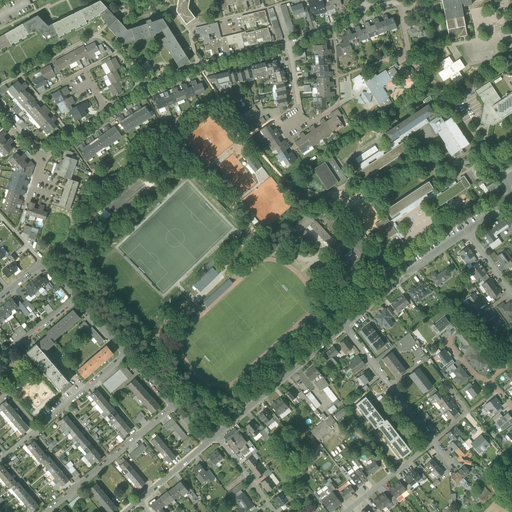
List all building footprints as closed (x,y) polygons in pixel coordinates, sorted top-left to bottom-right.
[(189,0),(177,0),(178,2),(177,5),(176,11),(179,15),(181,18),(184,22),(185,23),(186,24),(195,18),(188,8),(189,0)] [(237,11),(242,10),(239,0),(222,0),(221,1),(224,14),(229,13),(227,5),(235,3),(237,11)] [(239,0),(242,10),(247,9),(245,1),(248,0),(253,0),(255,7),(260,5),(258,0),(239,0)] [(319,11),(320,13),(326,11),(326,10),(324,4),(322,0),(309,0),(307,1),(310,10),(311,13),(319,11)] [(329,2),(331,8),(334,7),(341,5),(339,0),(328,0),(329,2)] [(441,0),(442,3),(445,2),(446,9),(443,10),(449,39),(467,35),(462,11),(467,10),(466,6),(471,5),(471,2),(482,0),(484,0),(485,2),(490,1),(490,0),(441,0)] [(491,6),(490,1),(485,2),(484,0),(482,0),(471,2),(471,5),(466,6),(467,10),(491,6)] [(101,12),(102,12),(107,7),(103,3),(101,4),(99,1),(91,5),(88,7),(88,6),(75,13),(73,14),(67,17),(72,28),(79,25),(80,26),(80,25),(86,22),(87,23),(85,20),(92,17),(93,18),(93,16),(99,13),(100,15),(100,14),(100,13),(101,12)] [(280,6),(289,37),(295,35),(285,4),(280,6)] [(302,4),(290,7),(293,16),(304,12),(303,8),(302,4)] [(107,22),(107,23),(114,16),(112,14),(113,14),(107,7),(102,12),(104,14),(103,15),(109,21),(107,22)] [(264,11),(253,13),(255,22),(260,21),(262,20),(263,24),(268,23),(266,15),(265,15),(264,11)] [(256,24),(255,22),(253,13),(241,16),(243,25),(249,23),(250,23),(251,27),(256,26),(256,24)] [(388,31),(391,30),(391,28),(395,27),(396,28),(393,18),(388,20),(386,15),(382,16),(384,21),(387,30),(388,31)] [(66,32),(72,28),(67,17),(61,20),(59,21),(53,24),(48,26),(39,16),(35,18),(35,17),(31,19),(29,20),(15,28),(13,30),(13,29),(5,34),(11,44),(29,34),(28,33),(35,28),(42,35),(42,36),(46,40),(45,42),(46,42),(46,39),(51,37),(58,34),(59,36),(60,36),(59,35),(65,32),(66,33),(66,32)] [(107,23),(110,26),(117,19),(114,16),(107,23)] [(159,32),(162,30),(167,26),(162,18),(151,22),(150,19),(146,20),(147,25),(151,35),(159,32)] [(373,20),(375,25),(378,33),(387,30),(384,21),(379,23),(377,18),(373,20)] [(127,30),(117,19),(110,26),(108,27),(109,27),(110,26),(112,29),(111,30),(123,44),(128,42),(127,41),(131,40),(131,41),(135,40),(135,38),(132,28),(127,30)] [(364,24),(365,29),(368,36),(369,37),(378,33),(375,25),(370,27),(368,22),(364,24)] [(213,24),(206,25),(208,34),(215,33),(215,35),(220,34),(217,23),(213,24)] [(419,35),(419,37),(423,36),(428,35),(427,30),(422,31),(421,24),(414,26),(416,26),(416,28),(415,29),(409,30),(411,37),(419,35)] [(139,39),(151,35),(147,25),(140,27),(140,26),(132,28),(135,38),(138,37),(139,39)] [(210,40),(208,34),(206,25),(206,26),(202,27),(202,26),(195,28),(197,37),(204,35),(205,41),(210,40)] [(162,39),(170,53),(180,47),(167,26),(162,30),(166,37),(162,39)] [(254,31),(256,40),(262,38),(263,38),(264,42),(271,40),(270,37),(269,34),(268,28),(254,31)] [(274,30),(276,38),(282,37),(279,28),(274,30)] [(365,29),(361,31),(356,32),(359,40),(368,36),(365,29)] [(345,31),(347,36),(350,44),(359,40),(356,32),(351,34),(350,30),(345,31)] [(245,33),(241,35),(243,43),(248,42),(250,41),(251,45),(257,43),(256,40),(254,31),(245,33)] [(236,34),(226,36),(228,45),(238,43),(239,49),(244,48),(243,43),(241,35),(240,33),(240,34),(236,35),(236,34)] [(0,50),(11,44),(5,34),(0,36),(0,50)] [(216,39),(215,39),(217,48),(223,47),(225,52),(229,51),(228,45),(226,36),(225,37),(222,38),(222,37),(221,38),(216,39)] [(352,49),(350,44),(347,36),(342,38),(344,42),(339,44),(339,45),(342,52),(352,49)] [(215,39),(210,40),(205,41),(203,42),(206,51),(212,49),(214,55),(218,54),(217,48),(215,39)] [(88,54),(89,56),(94,53),(96,56),(100,54),(99,51),(97,46),(95,43),(85,48),(88,54)] [(101,44),(97,46),(99,51),(100,54),(105,51),(101,44)] [(318,51),(319,55),(326,55),(331,54),(330,49),(326,50),(325,45),(314,46),(314,51),(318,51)] [(84,46),(74,51),(78,59),(85,56),(88,54),(85,48),(84,46)] [(189,61),(180,47),(170,53),(173,57),(174,56),(176,59),(174,60),(177,64),(178,63),(180,66),(189,61)] [(74,51),(64,56),(69,64),(76,61),(78,59),(74,51)] [(319,55),(319,65),(327,65),(331,64),(331,59),(326,59),(326,55),(319,55)] [(59,69),(69,64),(64,56),(55,62),(56,63),(59,70),(59,69)] [(453,63),(449,56),(440,62),(444,69),(438,73),(443,81),(449,77),(454,84),(463,78),(458,71),(465,67),(459,59),(453,63)] [(106,62),(112,72),(115,70),(120,68),(114,58),(111,60),(106,62)] [(106,62),(102,65),(107,74),(112,72),(106,62)] [(275,62),(265,64),(268,75),(271,74),(273,85),(275,85),(284,82),(286,82),(283,70),(280,71),(279,68),(277,68),(275,62)] [(251,66),(251,69),(253,78),(257,77),(258,78),(264,76),(268,75),(265,64),(265,63),(262,63),(260,64),(259,64),(258,64),(257,63),(256,64),(256,65),(254,65),(251,66)] [(40,71),(43,76),(46,81),(51,79),(50,78),(52,77),(51,75),(54,73),(52,69),(50,65),(40,71)] [(316,66),(316,78),(328,77),(332,77),(332,72),(327,72),(327,65),(319,65),(316,66)] [(393,67),(391,69),(391,70),(385,74),(383,72),(376,76),(372,79),(371,77),(366,80),(364,81),(363,81),(365,84),(365,83),(371,92),(369,93),(366,93),(362,92),(361,96),(359,96),(358,103),(364,104),(365,102),(370,103),(371,96),(373,95),(382,109),(386,106),(385,105),(391,102),(385,93),(384,90),(383,90),(381,88),(382,87),(381,87),(387,83),(387,82),(398,75),(393,67)] [(244,70),(244,71),(246,79),(251,78),(251,79),(252,79),(253,79),(254,79),(253,78),(251,69),(249,69),(248,69),(247,68),(246,69),(246,70),(244,70)] [(107,74),(112,84),(116,82),(120,80),(115,70),(112,72),(107,74)] [(239,73),(237,73),(239,82),(243,81),(244,81),(245,82),(246,81),(246,80),(246,79),(244,71),(242,72),(241,71),(240,71),(239,72),(239,73)] [(232,84),(231,83),(229,74),(229,72),(225,73),(224,73),(223,73),(221,74),(221,72),(220,73),(220,74),(219,74),(217,75),(214,76),(215,81),(217,88),(218,88),(219,88),(220,87),(221,87),(228,86),(228,85),(229,85),(230,85),(231,85),(232,84)] [(231,73),(229,74),(231,83),(236,81),(236,82),(237,83),(238,83),(239,82),(237,73),(236,72),(234,73),(234,72),(233,72),(232,73),(231,73)] [(367,91),(366,93),(369,93),(371,92),(365,83),(365,84),(363,81),(364,81),(366,80),(363,74),(360,76),(359,74),(351,80),(354,84),(353,90),(358,91),(364,87),(367,91)] [(47,84),(46,81),(43,76),(33,81),(37,89),(43,86),(47,84)] [(318,83),(318,88),(329,87),(333,86),(333,82),(328,82),(328,77),(316,78),(316,83),(318,83)] [(191,82),(193,87),(195,93),(202,91),(202,92),(205,91),(202,83),(197,85),(195,80),(191,82)] [(15,98),(24,90),(21,86),(17,81),(8,89),(9,90),(15,98)] [(122,92),(116,82),(112,84),(108,86),(110,89),(114,96),(122,92)] [(284,83),(284,82),(275,85),(276,89),(275,90),(275,91),(275,92),(276,92),(285,90),(286,90),(285,88),(286,87),(286,86),(286,85),(285,85),(284,85),(284,83)] [(489,124),(493,125),(511,112),(511,92),(501,100),(489,82),(475,91),(484,105),(481,123),(485,123),(485,124),(489,124),(488,125),(489,125),(489,124)] [(182,86),(183,90),(186,97),(192,94),(192,95),(195,94),(195,93),(193,87),(188,89),(186,84),(182,86)] [(0,88),(0,93),(2,96),(9,90),(8,89),(5,85),(0,88)] [(317,88),(317,98),(329,97),(334,96),(333,92),(329,92),(329,87),(318,88),(317,88)] [(172,89),(174,94),(176,100),(181,98),(182,100),(183,99),(186,98),(186,97),(183,90),(179,92),(177,88),(172,89)] [(20,101),(23,104),(32,96),(28,93),(24,90),(15,98),(19,102),(20,101)] [(52,94),(57,104),(66,100),(67,99),(65,96),(65,94),(66,95),(69,93),(67,90),(62,93),(60,90),(52,94)] [(285,90),(276,92),(277,97),(276,97),(276,98),(276,99),(276,100),(277,100),(286,98),(286,97),(286,95),(287,94),(287,93),(286,92),(285,92),(285,90)] [(163,93),(165,98),(167,103),(167,104),(172,102),(172,103),(177,101),(176,100),(174,94),(169,96),(168,91),(163,93)] [(164,104),(167,103),(165,98),(160,99),(158,95),(154,97),(158,108),(164,106),(164,104)] [(24,108),(28,112),(37,104),(35,102),(35,103),(33,101),(35,100),(32,96),(23,104),(22,105),(23,104),(26,107),(24,108)] [(424,99),(428,105),(429,107),(435,104),(429,96),(424,99)] [(330,102),(329,97),(317,98),(318,103),(313,103),(314,108),(326,107),(325,102),(330,102)] [(286,100),(286,98),(277,100),(278,104),(277,104),(277,105),(277,107),(278,107),(279,107),(285,106),(287,105),(287,103),(287,102),(288,102),(287,101),(287,100),(286,100)] [(67,102),(66,100),(57,104),(62,114),(70,110),(72,109),(70,105),(70,104),(71,104),(74,103),(73,99),(67,102)] [(83,103),(72,109),(70,110),(72,115),(75,114),(78,119),(87,115),(85,110),(87,109),(83,103)] [(164,106),(158,108),(160,113),(169,110),(169,108),(167,104),(167,103),(164,104),(164,106)] [(36,118),(47,108),(44,105),(40,108),(37,104),(28,112),(32,117),(34,115),(36,118)] [(433,112),(429,107),(428,105),(385,133),(390,141),(398,135),(425,117),(433,112)] [(141,108),(137,111),(143,122),(152,117),(145,106),(141,108)] [(37,123),(41,127),(50,119),(47,115),(50,112),(47,108),(36,118),(39,121),(37,123)] [(133,114),(128,117),(135,127),(143,122),(137,111),(133,114)] [(332,118),(326,122),(331,130),(336,126),(336,125),(341,122),(338,118),(334,112),(329,115),(332,118)] [(398,143),(439,115),(437,112),(426,120),(425,117),(398,135),(399,138),(379,151),(359,165),(360,167),(367,162),(368,163),(375,158),(375,157),(382,152),(383,153),(390,148),(390,147),(397,142),(398,143)] [(19,124),(22,121),(15,115),(13,118),(19,124)] [(443,145),(451,156),(459,150),(461,149),(469,144),(463,136),(461,133),(451,117),(444,122),(439,115),(428,123),(436,134),(437,133),(445,144),(443,145)] [(54,116),(50,119),(41,127),(44,130),(45,129),(48,133),(47,134),(47,135),(57,127),(53,122),(57,119),(54,116)] [(126,133),(135,127),(128,117),(124,119),(120,122),(126,133)] [(331,130),(326,122),(321,125),(322,126),(320,127),(319,126),(315,129),(321,137),(322,140),(329,135),(329,134),(328,133),(331,130)] [(268,136),(271,141),(278,136),(280,135),(276,128),(272,131),(268,125),(259,131),(264,139),(267,137),(268,136)] [(111,129),(106,132),(113,142),(122,136),(114,126),(111,129)] [(317,139),(321,137),(315,129),(311,132),(312,133),(310,134),(309,133),(305,136),(311,144),(312,146),(319,142),(317,139)] [(102,135),(98,138),(105,148),(113,142),(106,132),(102,135)] [(282,142),(278,136),(271,141),(270,142),(268,143),(273,151),(276,149),(279,154),(284,150),(288,148),(284,141),(282,142)] [(307,146),(311,144),(305,136),(301,139),(301,140),(299,141),(299,140),(295,143),(302,153),(309,149),(308,148),(307,146)] [(10,138),(6,141),(0,146),(0,150),(4,156),(13,149),(10,145),(13,142),(10,138)] [(94,141),(90,144),(97,154),(105,148),(98,138),(94,141)] [(358,172),(363,180),(408,150),(403,142),(399,145),(398,143),(397,142),(390,147),(390,148),(392,150),(384,155),(383,153),(382,152),(375,157),(375,158),(377,160),(369,165),(368,163),(367,162),(360,167),(362,169),(358,172)] [(88,160),(97,154),(90,144),(86,146),(81,149),(88,160)] [(375,145),(355,158),(358,163),(378,150),(375,145)] [(276,156),(280,162),(283,159),(282,158),(287,155),(284,150),(279,154),(276,156)] [(451,156),(453,159),(461,153),(459,150),(451,156)] [(283,159),(287,164),(288,164),(290,165),(292,164),(291,162),(296,159),(291,152),(287,155),(282,158),(283,159)] [(10,159),(16,167),(23,161),(27,157),(24,154),(20,157),(17,153),(10,159)] [(248,164),(255,172),(261,166),(250,153),(245,157),(249,161),(247,162),(248,164)] [(313,169),(327,190),(340,181),(341,183),(347,179),(330,154),(325,158),(326,160),(313,169)] [(59,175),(68,178),(70,179),(77,160),(71,158),(65,156),(64,160),(60,171),(59,175)] [(17,172),(24,174),(25,171),(31,173),(34,165),(30,161),(27,165),(23,161),(16,167),(18,169),(17,172)] [(252,174),(255,172),(248,164),(245,166),(252,174)] [(17,172),(13,181),(22,184),(27,186),(29,181),(24,179),(25,175),(24,174),(17,172)] [(242,194),(256,184),(249,172),(242,177),(243,179),(240,181),(242,185),(238,187),(242,194)] [(461,181),(460,181),(465,189),(470,186),(463,175),(459,178),(461,181)] [(144,183),(149,189),(156,183),(151,177),(144,183)] [(78,182),(70,179),(68,178),(67,182),(68,183),(67,184),(66,184),(66,185),(65,187),(66,187),(66,188),(65,188),(63,192),(62,195),(63,196),(63,197),(62,196),(61,198),(61,200),(62,200),(61,201),(60,201),(59,205),(70,208),(72,202),(74,195),(76,189),(78,182)] [(270,178),(242,200),(264,227),(291,204),(270,178)] [(397,233),(401,239),(404,237),(394,222),(433,196),(440,191),(440,192),(448,186),(447,186),(454,181),(453,179),(427,196),(426,194),(399,212),(400,214),(389,221),(397,233)] [(10,191),(19,194),(20,189),(22,184),(13,181),(10,191)] [(387,211),(391,217),(399,212),(426,194),(433,189),(432,187),(430,183),(428,181),(386,209),(387,211)] [(435,209),(465,189),(460,181),(456,183),(454,181),(447,186),(448,186),(449,188),(441,193),(440,192),(440,191),(433,196),(434,198),(430,201),(435,209)] [(494,182),(486,187),(488,191),(485,193),(488,198),(500,190),(494,182)] [(7,200),(16,203),(17,199),(19,194),(10,191),(7,200)] [(4,210),(13,213),(14,208),(16,203),(7,200),(4,210)] [(30,215),(35,216),(38,209),(33,208),(35,203),(30,201),(26,212),(31,214),(30,215)] [(368,229),(375,224),(379,221),(368,204),(357,211),(368,229)] [(39,205),(38,209),(35,216),(45,220),(47,213),(43,211),(44,206),(39,205)] [(254,225),(258,221),(251,212),(247,215),(254,225)] [(299,234),(314,220),(308,213),(293,228),(299,234)] [(482,235),(492,250),(502,243),(496,235),(508,226),(511,231),(511,214),(506,219),(505,218),(504,219),(505,219),(504,220),(502,217),(493,223),(495,226),(492,229),(491,228),(489,230),(489,229),(487,231),(482,235)] [(390,238),(397,233),(389,221),(386,217),(379,221),(375,224),(385,240),(390,238)] [(310,226),(325,242),(330,238),(331,237),(315,220),(310,226)] [(23,233),(29,235),(31,231),(32,227),(25,225),(23,233)] [(310,246),(315,241),(305,230),(300,235),(310,246)] [(34,232),(31,231),(29,235),(28,238),(31,239),(35,240),(37,233),(34,232)] [(401,239),(397,233),(390,238),(398,250),(405,245),(401,239)] [(349,241),(356,248),(363,242),(357,234),(349,241)] [(335,251),(339,255),(345,249),(335,238),(332,241),(334,243),(331,246),(335,250),(335,251)] [(346,244),(359,257),(361,255),(356,248),(349,241),(346,244)] [(352,264),(358,271),(375,255),(363,242),(356,248),(361,255),(359,257),(352,264)] [(465,262),(466,262),(473,256),(474,256),(472,252),(470,249),(467,246),(458,253),(460,256),(462,259),(463,259),(465,262)] [(497,256),(503,265),(508,262),(507,262),(510,260),(511,259),(505,251),(502,254),(501,253),(497,256)] [(202,264),(207,269),(220,257),(215,252),(202,264)] [(19,259),(16,255),(10,260),(13,263),(19,259)] [(470,263),(476,259),(473,256),(466,262),(468,265),(470,263)] [(503,265),(506,269),(511,265),(511,263),(510,260),(507,262),(508,262),(503,265)] [(468,269),(472,275),(482,267),(481,265),(480,265),(478,262),(468,269)] [(3,271),(8,278),(17,271),(11,264),(3,271)] [(212,267),(193,285),(200,292),(219,274),(212,267)] [(484,270),(482,267),(472,275),(476,280),(486,273),(484,270)] [(433,279),(437,284),(441,282),(442,283),(451,276),(451,275),(446,269),(440,274),(440,275),(437,277),(435,274),(432,276),(434,279),(433,279)] [(40,276),(32,282),(40,293),(45,290),(43,287),(46,284),(41,279),(40,276)] [(482,285),(486,291),(494,285),(492,282),(493,282),(491,278),(490,279),(484,283),(482,285)] [(203,303),(207,307),(233,284),(229,279),(203,303)] [(36,296),(40,293),(32,282),(24,289),(29,295),(30,297),(34,294),(36,296)] [(409,292),(416,302),(416,300),(418,299),(419,300),(420,300),(429,294),(430,293),(426,289),(423,284),(417,289),(415,291),(413,289),(409,292)] [(497,289),(494,285),(486,291),(485,292),(488,296),(489,295),(491,298),(492,297),(499,292),(500,291),(498,288),(497,289)] [(492,297),(493,300),(501,294),(499,292),(492,297)] [(192,302),(184,293),(177,300),(185,309),(192,302)] [(474,293),(471,295),(471,294),(468,296),(469,297),(466,299),(474,310),(482,304),(474,293)] [(27,300),(29,302),(36,296),(34,294),(30,297),(29,295),(25,297),(27,300)] [(403,295),(397,300),(402,307),(405,305),(406,306),(409,304),(407,301),(403,295)] [(12,298),(4,305),(10,313),(18,307),(16,304),(12,298)] [(27,300),(24,302),(22,304),(25,308),(28,306),(30,304),(29,302),(27,300)] [(399,309),(402,307),(397,300),(391,304),(395,310),(397,313),(400,311),(399,309)] [(20,301),(16,304),(18,307),(26,316),(29,313),(25,308),(22,304),(20,301)] [(499,309),(506,319),(507,319),(511,316),(511,315),(511,307),(511,306),(509,302),(504,306),(499,309)] [(0,307),(0,321),(1,323),(11,314),(10,313),(4,305),(0,307)] [(391,316),(394,314),(392,312),(389,307),(386,309),(391,316)] [(471,312),(476,318),(482,313),(477,307),(471,312)] [(386,328),(388,328),(393,324),(393,323),(389,318),(391,316),(386,309),(385,308),(382,311),(381,312),(382,312),(379,314),(378,314),(374,317),(375,317),(378,322),(380,325),(383,323),(386,328)] [(73,309),(59,321),(65,328),(69,325),(70,326),(77,320),(76,319),(79,316),(73,309)] [(478,320),(482,325),(487,321),(483,316),(478,320)] [(493,330),(496,328),(499,326),(501,324),(495,316),(487,322),(493,330)] [(444,328),(450,323),(449,322),(445,317),(434,325),(435,327),(432,329),(438,336),(445,330),(444,328)] [(452,325),(456,330),(462,325),(457,320),(455,322),(452,325)] [(46,332),(48,335),(52,339),(55,336),(56,338),(63,332),(62,330),(65,328),(59,321),(46,332)] [(86,332),(88,330),(91,328),(85,321),(80,325),(86,332)] [(361,330),(367,337),(374,331),(369,324),(361,330)] [(21,326),(14,331),(17,336),(24,330),(21,326)] [(93,326),(91,328),(88,330),(100,344),(104,341),(93,326)] [(460,348),(465,354),(475,346),(462,329),(455,334),(464,345),(465,346),(461,349),(461,348),(460,348)] [(367,337),(372,343),(380,338),(374,331),(367,337)] [(398,341),(402,345),(412,337),(408,333),(398,341)] [(48,335),(36,344),(41,349),(43,347),(45,350),(54,343),(53,341),(52,339),(48,335)] [(380,338),(372,343),(377,350),(385,344),(380,338)] [(339,343),(346,352),(352,347),(346,339),(339,343)] [(27,351),(38,364),(47,356),(41,349),(36,344),(27,351)] [(106,345),(92,357),(98,365),(100,363),(102,361),(103,362),(109,357),(108,356),(112,352),(106,345)] [(326,353),(331,359),(334,357),(339,353),(334,347),(326,353)] [(440,352),(436,355),(438,359),(439,358),(444,365),(451,359),(449,356),(450,355),(448,351),(446,352),(444,350),(441,352),(440,353),(440,352)] [(382,359),(397,378),(406,371),(391,352),(382,359)] [(473,364),(477,369),(479,367),(481,368),(483,366),(483,365),(486,363),(477,352),(475,354),(470,359),(472,361),(474,364),(473,364)] [(350,361),(352,363),(359,358),(359,357),(358,355),(350,361)] [(421,358),(424,363),(429,360),(425,355),(421,358)] [(38,364),(48,377),(58,369),(47,356),(38,364)] [(341,361),(345,365),(351,360),(347,356),(341,361)] [(94,368),(98,365),(92,357),(78,370),(84,377),(88,373),(89,374),(95,369),(94,368)] [(331,359),(337,366),(340,364),(334,357),(331,359)] [(351,364),(356,371),(364,364),(364,363),(361,361),(359,358),(352,363),(351,364)] [(444,365),(447,369),(453,364),(454,363),(451,359),(444,365)] [(94,368),(95,369),(103,362),(102,361),(100,363),(98,365),(94,368)] [(490,364),(493,369),(498,365),(494,361),(490,364)] [(446,370),(449,375),(453,372),(456,369),(453,364),(447,369),(446,370)] [(305,373),(311,381),(317,376),(320,380),(323,377),(320,373),(314,366),(305,373)] [(455,380),(459,385),(469,377),(460,366),(456,369),(453,372),(456,376),(458,378),(456,380),(455,380)] [(409,375),(423,393),(432,386),(418,368),(409,375)] [(68,382),(58,369),(48,377),(59,389),(62,387),(64,385),(66,383),(68,382)] [(367,371),(359,377),(362,380),(365,384),(373,378),(367,371)] [(320,391),(323,389),(327,386),(329,385),(323,377),(320,380),(315,384),(320,391)] [(137,396),(140,399),(147,392),(134,378),(127,385),(129,387),(129,388),(137,396)] [(463,389),(465,392),(467,390),(472,386),(470,383),(463,389)] [(467,390),(473,397),(480,391),(474,384),(472,386),(467,390)] [(340,402),(327,386),(323,389),(335,405),(340,402)] [(285,393),(291,401),(297,395),(291,388),(285,393)] [(428,393),(430,397),(437,391),(435,388),(428,393)] [(114,423),(115,424),(117,427),(121,431),(121,432),(124,436),(125,436),(131,430),(127,426),(124,422),(121,418),(117,414),(114,410),(111,406),(107,402),(104,398),(100,394),(97,389),(90,395),(94,399),(97,403),(100,407),(104,411),(106,415),(107,415),(111,419),(114,423)] [(430,397),(432,399),(433,399),(435,402),(436,401),(445,394),(446,394),(444,391),(441,393),(439,390),(437,391),(430,397)] [(301,391),(297,395),(301,400),(305,396),(301,391)] [(160,406),(147,392),(140,399),(142,401),(141,402),(149,410),(152,413),(160,406)] [(320,405),(311,394),(307,398),(316,409),(320,405)] [(445,394),(436,401),(438,404),(439,403),(441,406),(452,398),(449,395),(447,397),(445,394)] [(375,428),(377,426),(384,421),(365,396),(355,403),(375,428)] [(489,410),(492,413),(493,413),(500,407),(501,407),(498,404),(499,403),(494,397),(482,407),(486,412),(489,410)] [(280,398),(276,401),(283,411),(288,407),(280,398)] [(452,398),(441,406),(444,410),(443,410),(445,412),(454,406),(451,403),(454,401),(452,398)] [(0,411),(0,412),(2,410),(8,404),(5,401),(0,404),(0,411)] [(279,414),(283,411),(276,401),(271,405),(279,414)] [(12,409),(8,404),(2,410),(6,415),(12,409)] [(327,410),(331,414),(337,409),(333,405),(327,410)] [(455,405),(454,406),(445,412),(444,413),(447,417),(446,417),(448,419),(452,416),(457,413),(456,412),(454,410),(457,408),(455,405)] [(493,413),(495,416),(499,413),(502,410),(500,407),(493,413)] [(334,416),(337,420),(346,413),(343,408),(334,416)] [(16,414),(12,409),(6,415),(10,419),(16,414)] [(260,418),(264,424),(272,418),(271,416),(266,410),(259,415),(261,418),(260,418)] [(452,416),(455,420),(460,415),(457,412),(456,412),(457,413),(452,416)] [(492,418),(496,423),(496,422),(503,417),(499,413),(495,416),(492,418)] [(21,419),(16,414),(10,419),(14,424),(21,419)] [(496,422),(502,429),(511,421),(511,419),(507,414),(503,417),(496,422)] [(62,425),(63,425),(70,420),(66,415),(59,421),(57,423),(60,427),(62,425)] [(330,415),(327,417),(332,424),(335,422),(330,415)] [(329,426),(332,424),(327,417),(324,420),(329,426)] [(172,418),(167,422),(171,427),(183,440),(188,437),(172,418)] [(25,424),(21,419),(14,424),(19,429),(25,424)] [(387,419),(384,421),(377,426),(389,441),(399,434),(387,419)] [(64,431),(67,429),(73,424),(70,420),(63,425),(64,426),(61,428),(64,431)] [(324,420),(314,428),(321,436),(331,429),(329,426),(324,420)] [(245,426),(254,437),(258,433),(255,430),(258,428),(252,421),(245,426)] [(29,429),(25,424),(19,429),(23,434),(29,429)] [(67,429),(70,433),(76,428),(73,424),(67,429)] [(461,445),(456,439),(458,436),(460,435),(459,435),(462,433),(456,426),(454,428),(453,428),(451,430),(454,434),(450,438),(452,441),(449,444),(455,451),(455,450),(461,445)] [(70,433),(73,437),(80,432),(76,428),(70,433)] [(317,439),(321,436),(314,428),(310,431),(317,439)] [(236,453),(239,450),(243,448),(242,446),(244,444),(247,442),(243,436),(238,430),(233,434),(235,436),(228,441),(231,445),(230,445),(236,453)] [(83,436),(80,432),(73,437),(71,439),(74,443),(76,441),(77,441),(83,436)] [(260,432),(258,433),(254,437),(253,438),(256,440),(262,435),(260,432)] [(411,450),(399,434),(389,441),(402,457),(411,450)] [(151,441),(155,446),(162,441),(157,435),(151,441)] [(86,440),(83,436),(77,441),(77,442),(80,445),(83,449),(90,444),(86,440)] [(473,446),(478,451),(481,449),(482,449),(485,447),(484,446),(487,443),(481,437),(478,440),(477,439),(475,440),(476,441),(473,444),(472,445),(473,446)] [(470,448),(473,446),(472,445),(473,444),(469,438),(464,442),(469,448),(470,448)] [(27,446),(30,451),(37,445),(33,441),(27,446)] [(166,446),(162,441),(155,446),(160,452),(166,446)] [(93,448),(90,444),(83,449),(87,453),(93,448)] [(30,451),(34,455),(40,449),(37,445),(30,451)] [(467,451),(461,445),(455,450),(461,457),(467,451)] [(171,452),(166,446),(160,452),(165,457),(171,452)] [(97,452),(93,448),(87,453),(90,457),(97,452)] [(34,455),(37,459),(44,453),(40,449),(34,455)] [(209,457),(210,459),(214,464),(215,465),(215,464),(223,458),(217,450),(209,457)] [(97,452),(90,457),(91,458),(94,462),(96,460),(99,457),(101,456),(97,452)] [(176,457),(171,452),(165,457),(170,463),(176,457)] [(254,456),(251,452),(245,457),(248,461),(254,456)] [(42,462),(47,457),(45,455),(44,453),(37,459),(41,463),(42,462)] [(67,462),(64,459),(66,457),(63,453),(59,458),(64,464),(67,462)] [(476,462),(478,464),(480,462),(473,455),(470,457),(475,463),(476,462)] [(42,462),(45,466),(52,460),(48,456),(47,457),(42,462)] [(246,462),(251,469),(259,463),(254,456),(248,461),(246,462)] [(425,465),(432,471),(438,466),(432,459),(425,465)] [(45,466),(49,470),(55,464),(52,460),(45,466)] [(122,469),(123,470),(129,464),(125,460),(125,461),(121,464),(119,466),(122,469)] [(366,467),(371,473),(373,471),(375,473),(378,470),(377,469),(379,467),(374,461),(372,462),(371,461),(366,465),(367,466),(366,467)] [(264,469),(259,463),(251,469),(258,478),(264,474),(264,473),(262,471),(264,469)] [(49,470),(52,474),(59,468),(55,464),(49,470)] [(123,470),(126,473),(132,468),(129,464),(123,470)] [(197,476),(201,482),(205,479),(207,477),(205,474),(205,473),(204,471),(205,470),(200,464),(197,466),(196,466),(193,469),(198,476),(197,476)] [(443,472),(438,466),(432,471),(437,477),(443,472)] [(464,466),(458,471),(463,478),(470,472),(464,466)] [(52,474),(55,478),(62,472),(59,468),(52,474)] [(126,473),(129,477),(135,472),(132,468),(126,473)] [(359,468),(355,472),(362,481),(366,477),(359,468)] [(474,474),(478,478),(484,473),(479,468),(474,474)] [(415,469),(409,473),(416,482),(421,478),(421,477),(420,475),(415,469)] [(71,474),(75,478),(80,474),(76,470),(75,470),(71,474)] [(207,477),(210,481),(215,477),(209,470),(205,473),(205,474),(207,477)] [(0,475),(0,476),(3,480),(10,475),(6,471),(0,475)] [(456,483),(463,478),(458,471),(451,477),(456,483)] [(62,472),(55,478),(59,482),(65,476),(62,472)] [(129,477),(132,481),(138,476),(135,472),(129,477)] [(356,485),(362,481),(355,472),(349,476),(356,485)] [(411,486),(416,482),(409,473),(404,477),(409,484),(411,486)] [(3,480),(6,484),(13,479),(12,477),(10,476),(10,475),(3,480)] [(69,480),(65,476),(59,482),(62,486),(69,480)] [(132,481),(136,485),(142,479),(138,476),(132,481)] [(264,486),(268,491),(275,486),(271,480),(269,476),(268,477),(267,478),(262,482),(264,485),(264,486)] [(466,481),(463,478),(456,483),(459,487),(466,481)] [(10,488),(11,487),(17,483),(13,479),(6,484),(10,488)] [(145,484),(142,479),(136,485),(139,489),(145,484)] [(62,486),(65,489),(71,483),(69,480),(62,486)] [(181,481),(175,486),(180,493),(182,496),(188,491),(181,481)] [(227,493),(231,497),(233,496),(240,490),(246,486),(242,481),(227,493)] [(399,481),(394,485),(401,494),(406,490),(405,487),(399,481)] [(11,487),(14,491),(21,486),(18,482),(17,483),(11,487)] [(340,492),(349,485),(347,482),(338,489),(340,492)] [(89,489),(99,502),(107,496),(96,483),(89,489)] [(339,492),(345,500),(350,496),(355,492),(350,486),(349,485),(340,492),(339,492)] [(396,498),(401,494),(394,485),(389,489),(394,496),(396,498)] [(25,490),(21,486),(14,491),(18,495),(25,490)] [(175,486),(168,492),(173,499),(180,493),(175,486)] [(484,487),(476,494),(477,495),(481,500),(482,500),(490,493),(484,487)] [(28,494),(25,490),(18,495),(21,499),(28,494)] [(242,493),(240,490),(233,496),(235,499),(242,493)] [(167,491),(160,497),(166,504),(166,505),(173,499),(168,492),(167,491)] [(69,504),(73,509),(87,497),(83,492),(69,504)] [(236,511),(243,511),(244,511),(245,511),(249,508),(253,505),(250,501),(249,502),(242,493),(235,499),(236,498),(238,501),(236,502),(237,503),(238,503),(242,508),(236,511)] [(280,506),(284,503),(287,501),(281,493),(273,499),(277,503),(277,502),(280,506)] [(332,493),(327,496),(336,508),(341,504),(332,493)] [(384,493),(379,497),(385,506),(391,502),(389,500),(384,493)] [(31,498),(28,494),(21,499),(25,503),(31,498)] [(189,500),(192,504),(198,499),(195,495),(189,500)] [(111,511),(117,507),(107,496),(99,502),(108,511),(111,511)] [(331,511),(336,508),(327,496),(322,500),(331,511)] [(149,503),(156,511),(161,508),(166,504),(160,497),(156,500),(153,500),(149,503)] [(381,510),(385,506),(379,497),(374,502),(379,508),(380,510),(381,510)] [(35,502),(31,498),(25,503),(28,507),(35,502)] [(38,506),(35,502),(28,507),(32,511),(38,506)]
